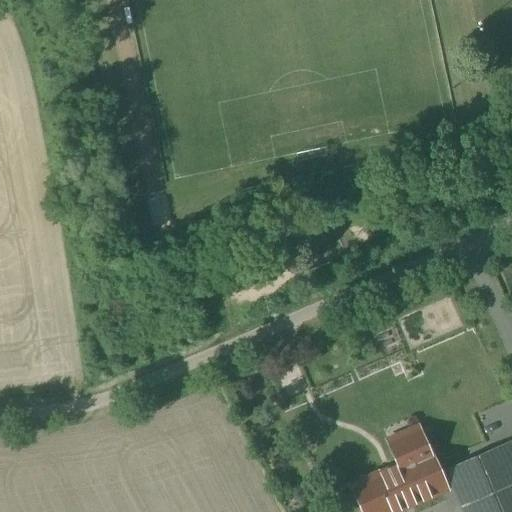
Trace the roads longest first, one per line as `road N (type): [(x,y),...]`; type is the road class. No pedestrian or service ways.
road 1 (unclassified): [(0,417),(99,400),(271,333)]
road 2 (unclassified): [(511,228),(271,333)]
